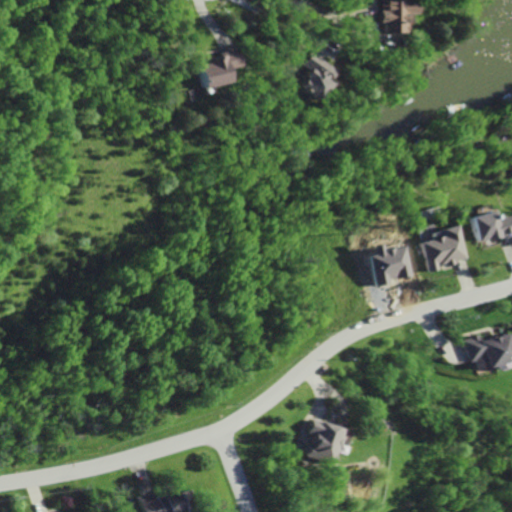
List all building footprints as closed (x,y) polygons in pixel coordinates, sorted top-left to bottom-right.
[(373,34),(398,34),(399,14),(409,15),(409,0),(371,0),(371,25),(373,25),(373,34)] [(327,70),(303,53),(294,65),(301,69),(288,87),(309,102),(322,83),(320,81),(327,70)] [(217,83),(214,70),(229,67),(227,54),(182,62),(187,89),(217,83)] [(463,217),(470,243),(511,232),(507,216),(492,220),(489,211),(463,217)] [(459,261),(452,226),(436,230),(438,237),(414,243),(421,274),(434,271),(433,267),(459,261)] [(455,339),(461,371),(510,361),(507,349),(511,348),(511,330),(501,333),(501,334),(471,341),(470,336),(455,339)] [(316,465),(323,444),(329,447),(334,433),(297,421),(293,433),(298,435),(291,458),(316,465)] [(167,511),(162,494),(126,504),(128,511),(167,511)]
